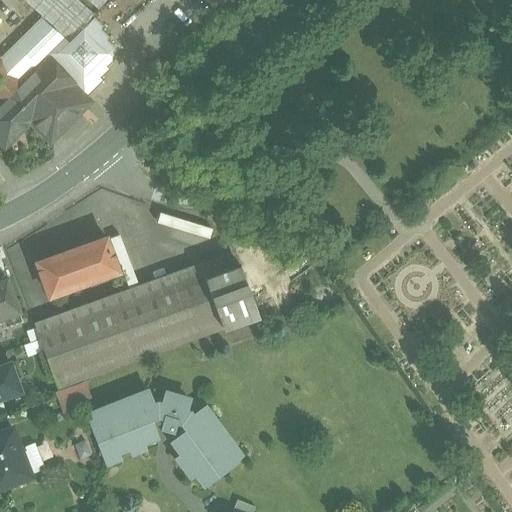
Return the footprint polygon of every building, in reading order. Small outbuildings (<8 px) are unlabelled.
[(96,14),(79,0),(24,0),(43,17),(72,42),(92,19),(96,14)] [(108,0),(89,0),(100,9),(108,0)] [(72,42),(43,17),(1,58),(24,82),(1,104),(0,105),(0,140),(6,147),(20,132),(23,134),(24,133),(23,131),(32,123),(41,132),(50,123),(56,129),(89,97),(88,96),(104,81),(99,76),(116,59),(116,48),(108,40),(111,37),(92,19),(72,42)] [(0,102),(1,104),(24,82),(1,58),(0,57),(0,102)] [(109,238),(40,262),(51,295),(120,271),(109,238)] [(242,265),(41,338),(60,389),(261,316),(242,265)] [(8,278),(0,281),(0,307),(4,318),(2,319),(5,327),(23,320),(8,278)] [(0,366),(0,397),(18,390),(8,363),(0,366)] [(85,381),(58,391),(66,411),(93,401),(85,381)] [(190,398),(168,392),(165,403),(160,402),(147,407),(152,420),(160,416),(167,418),(165,427),(175,429),(177,421),(184,423),(189,430),(200,422),(192,411),(187,410),(190,398)] [(145,401),(93,421),(109,462),(121,457),(119,452),(132,447),(134,452),(146,447),(142,436),(156,430),(152,420),(147,407),(145,401)] [(237,461),(205,418),(189,430),(180,437),(189,450),(179,457),(193,475),(202,468),(211,480),(237,461)] [(14,427),(0,432),(0,487),(32,475),(14,427)] [(253,511),(256,506),(240,499),(234,511),(253,511)]
